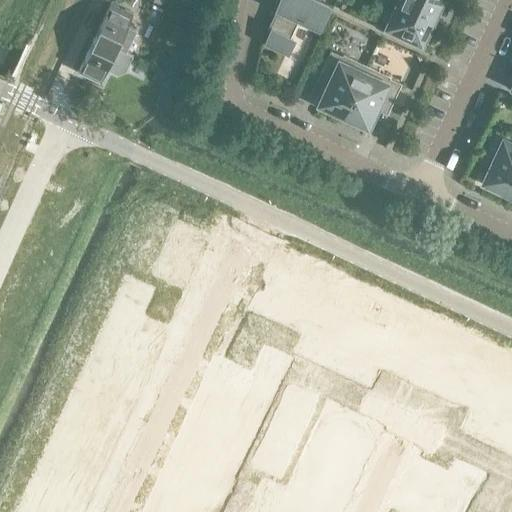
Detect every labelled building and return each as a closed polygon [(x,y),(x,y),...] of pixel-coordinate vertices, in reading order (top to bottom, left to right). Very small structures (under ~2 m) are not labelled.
[(328,4),(318,0),(279,0),(266,28),(288,39),(298,18),(317,27),(328,4)] [(430,21),(439,1),(435,0),(398,0),(396,5),(430,21)] [(110,2),(94,35),(116,46),(125,51),(136,29),(126,25),(132,12),(110,2)] [(420,42),(430,21),(396,5),(386,26),(420,42)] [(94,35),(78,71),(99,81),(106,68),(116,73),(124,70),(132,54),(125,51),(116,46),(94,35)] [(343,114),(366,65),(342,53),(341,55),(330,50),(319,73),(331,78),(319,103),(343,114)] [(389,76),(366,65),(343,114),(367,125),(378,100),(390,105),(400,83),(389,77),(389,76)] [(510,192),(511,187),(511,132),(509,131),(509,133),(497,128),(487,151),(498,156),(487,181),(510,192)] [(176,224),(153,274),(179,286),(202,236),(176,224)] [(272,266),(248,316),(274,329),(298,279),(272,266)] [(127,280),(120,294),(143,305),(150,291),(127,280)] [(120,294),(114,308),(127,314),(115,340),(154,359),(166,331),(137,318),(143,305),(120,294)] [(334,300),(311,350),(335,362),(334,364),(348,370),(359,347),(346,341),(360,312),(334,300)] [(386,322),(363,372),(389,384),(412,335),(386,322)] [(89,360),(83,374),(106,385),(112,372),(141,386),(154,359),(115,340),(102,367),(89,360)] [(267,347),(260,361),(283,372),(290,358),(267,347)] [(448,353),(424,403),(449,415),(448,417),(462,424),(472,400),(460,395),(473,365),(448,353)] [(222,361),(212,384),(251,402),(261,381),(274,387),(280,373),(257,362),(251,375),(222,361)] [(84,392),(71,418),(110,436),(123,409),(100,398),(106,385),(83,374),(76,388),(84,392)] [(472,400),(462,424),(476,430),(477,428),(501,439),(511,416),(511,383),(499,377),(485,407),(472,400)] [(344,380),(335,403),(347,410),(358,387),(344,380)] [(212,384),(201,407),(227,419),(221,432),(244,442),(251,428),(241,424),(251,402),(212,384)] [(297,389),(292,400),(300,403),(305,392),(297,389)] [(328,403),(319,423),(367,446),(376,425),(328,403)] [(293,412),(288,423),(295,426),(300,415),(293,412)] [(71,418),(59,444),(98,463),(110,436),(71,418)] [(319,423),(309,443),(357,465),(367,446),(319,423)] [(186,431),(176,454),(215,472),(225,450),(238,456),(244,442),(221,432),(215,444),(186,431)] [(280,440),(275,451),(282,454),(287,444),(280,440)] [(309,443),(300,462),(348,485),(357,465),(309,443)] [(39,467),(33,481),(56,492),(62,479),(85,490),(98,463),(59,444),(47,471),(39,467)] [(275,451),(270,462),(277,465),(282,454),(275,451)] [(176,454),(165,477),(194,490),(189,503),(208,511),(212,511),(218,499),(205,493),(215,472),(176,454)] [(300,462),(290,484),(338,506),(348,485),(300,462)] [(421,463),(410,486),(450,504),(459,483),(473,489),(479,475),(456,464),(450,477),(421,463)] [(33,481),(26,495),(39,501),(34,511),(65,511),(50,505),(56,492),(33,481)] [(410,486),(400,509),(406,511),(445,511),(450,504),(410,486)]
